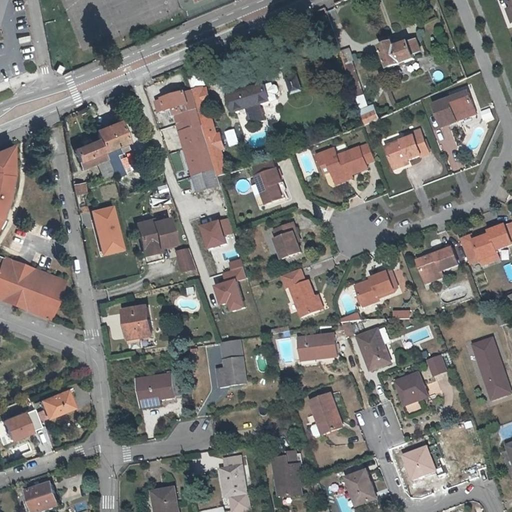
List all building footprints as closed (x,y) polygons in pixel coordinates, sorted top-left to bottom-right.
[(398,40),(382,46),(391,69),(420,59),(413,41),(400,46),(398,40)] [(302,90),(298,75),(288,78),(293,93),(302,90)] [(273,82),(267,84),(272,101),(279,99),(273,82)] [(272,101),(267,84),(232,95),(238,112),(249,108),(254,124),(266,120),(261,104),(272,101)] [(193,91),(197,107),(208,104),(212,102),(208,89),(204,91),(203,87),(193,91)] [(197,107),(193,91),(193,90),(156,101),(160,111),(166,110),(167,111),(173,110),(187,152),(209,145),(207,138),(197,107)] [(439,117),(442,124),(458,119),(457,117),(477,110),(470,92),(434,104),(439,117)] [(362,110),(369,107),(365,93),(357,96),(362,110)] [(207,138),(218,135),(208,104),(197,107),(207,138)] [(267,120),(277,120),(277,105),(267,105),(267,120)] [(362,110),(363,115),(377,109),(375,105),(369,107),(362,110)] [(491,108),(482,111),(486,121),(495,118),(491,108)] [(377,109),(363,115),(366,124),(380,118),(377,109)] [(478,114),(477,110),(457,117),(458,119),(458,120),(478,114)] [(458,120),(458,119),(442,124),(442,127),(459,122),(458,120)] [(100,138),(105,151),(127,142),(119,121),(97,130),(100,138)] [(394,165),(408,160),(421,155),(422,156),(430,153),(423,132),(387,146),(394,165)] [(207,138),(209,145),(219,177),(230,174),(222,149),(226,148),(222,134),(218,135),(207,138)] [(105,151),(100,138),(92,142),(90,138),(82,141),(83,146),(75,149),(83,170),(98,164),(103,177),(114,173),(108,159),(105,151)] [(368,167),(366,163),(375,160),(369,143),(338,155),(336,147),(317,155),(324,173),(332,171),(335,180),(368,167)] [(0,151),(0,300),(42,317),(51,320),(65,282),(49,276),(35,270),(36,269),(11,260),(10,260),(4,258),(0,256),(0,213),(3,206),(4,206),(8,191),(7,191),(10,176),(11,162),(13,162),(14,145),(0,151)] [(209,145),(187,152),(200,193),(221,186),(219,177),(209,145)] [(288,190),(279,168),(278,168),(274,159),(272,160),(255,166),(258,176),(258,178),(252,180),(257,195),(264,193),(268,204),(287,197),(285,192),(288,190)] [(409,163),(408,160),(394,165),(396,168),(409,163)] [(84,182),(72,185),(76,196),(87,193),(84,182)] [(262,207),(268,204),(264,193),(257,195),(262,207)] [(113,205),(90,211),(101,256),(124,251),(113,205)] [(158,245),(159,248),(175,244),(169,218),(153,222),(153,219),(136,223),(143,249),(158,245)] [(204,225),(210,250),(227,246),(229,256),(239,254),(232,219),(204,225)] [(276,231),(279,239),(276,240),(284,259),(303,252),(295,234),(298,233),(295,223),(276,231)] [(511,245),(511,231),(509,224),(491,231),(492,235),(484,238),(476,241),(474,235),(461,240),(470,264),(482,260),(484,265),(501,259),(499,254),(498,251),(511,245)] [(143,249),(144,255),(160,251),(159,248),(158,245),(143,249)] [(198,266),(191,247),(181,250),(184,261),(182,261),(184,270),(198,266)] [(427,278),(445,272),(445,270),(462,264),(456,247),(421,259),(427,278)] [(228,284),(218,287),(224,307),(231,305),(234,314),(250,310),(242,282),(249,280),(243,258),(230,262),(233,271),(225,273),(228,284)] [(311,281),(308,282),(303,269),(284,277),(289,290),(292,289),(303,318),(323,311),(311,281)] [(363,304),(379,298),(378,296),(395,290),(388,272),(371,278),(373,282),(356,287),(363,304)] [(447,276),(445,272),(427,278),(429,282),(447,276)] [(380,301),(379,298),(363,304),(364,307),(380,301)] [(155,337),(149,307),(127,311),(132,341),(155,337)] [(412,318),(411,310),(394,311),(395,319),(412,318)] [(169,314),(162,315),(165,325),(172,324),(169,314)] [(395,362),(383,329),(363,336),(375,369),(395,362)] [(322,354),(341,351),(339,333),(303,337),(306,360),(322,358),(322,354)] [(484,368),(503,361),(495,337),(475,344),(484,368)] [(250,383),(244,341),(223,345),(229,386),(250,383)] [(450,372),(444,357),(432,361),(437,376),(450,372)] [(511,392),(511,385),(503,361),(484,368),(494,399),(511,392)] [(142,402),(164,398),(178,397),(178,395),(184,394),(180,372),(138,379),(142,402)] [(434,397),(425,374),(401,383),(409,406),(434,397)] [(42,406),(44,411),(38,413),(41,422),(73,409),(66,391),(41,402),(42,406)] [(342,408),(337,393),(314,401),(326,434),(346,427),(339,409),(342,408)] [(165,404),(164,398),(142,402),(142,407),(165,404)] [(11,442),(34,433),(26,412),(3,421),(11,442)] [(314,427),(317,437),(323,435),(320,425),(314,427)] [(439,470),(430,448),(408,456),(417,479),(439,470)] [(284,485),(280,486),(281,496),(291,495),(291,497),(306,495),(305,488),(307,488),(304,464),(301,465),(299,451),(290,452),(291,457),(280,459),(284,485)] [(235,505),(252,502),(244,456),(229,458),(231,468),(224,469),(229,496),(233,495),(235,505)] [(276,459),(280,486),(284,485),(280,459),(276,459)] [(371,487),(375,485),(370,470),(350,477),(359,505),(376,499),(371,487)] [(42,511),(60,506),(53,484),(28,492),(34,511),(42,511)] [(380,498),(375,485),(371,487),(376,499),(380,498)] [(181,511),(177,488),(156,492),(158,511),(181,511)] [(253,508),(252,502),(235,505),(236,511),(253,508)]
